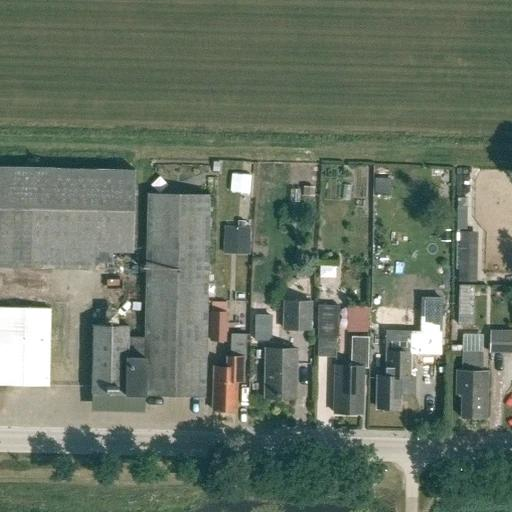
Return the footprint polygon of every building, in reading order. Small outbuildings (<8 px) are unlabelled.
[(390,178),(374,178),(374,196),(390,196),(390,178)] [(303,187),(302,196),(314,196),(314,187),(303,187)] [(204,397),(209,195),(147,193),(143,337),(128,337),(128,326),(92,325),(90,395),(204,397)] [(224,227),(223,242),(249,243),(250,228),(224,227)] [(463,281),(483,280),(480,229),(459,230),(463,281)] [(459,285),(457,324),(472,325),(473,285),(459,285)] [(310,331),(311,301),(281,300),(280,330),(310,331)] [(335,357),(335,339),(337,339),(337,306),(317,305),(316,357),(335,357)] [(366,332),(366,306),(345,306),(345,332),(366,332)] [(0,386),(48,388),(49,310),(0,308),(0,386)] [(224,342),(225,312),(209,311),(208,341),(224,342)] [(442,316),(411,315),(410,341),(441,342),(442,316)] [(511,349),(511,330),(488,330),(488,349),(511,349)] [(465,351),(486,351),(486,332),(465,332),(465,351)] [(244,358),(245,334),(230,334),(230,357),(226,356),(226,367),(213,367),(213,379),(212,410),(235,411),(236,381),(242,381),(242,358),(244,358)] [(367,368),(368,338),(351,337),(351,367),(335,366),(334,414),(361,414),(362,368),(367,368)] [(295,399),(296,350),(265,349),(264,398),(295,399)] [(482,372),(482,352),(461,351),(461,372),(457,371),(457,394),(462,394),(462,417),(479,417),(479,410),(484,410),(485,372),(482,372)] [(377,376),(377,393),(378,393),(377,409),(398,409),(399,394),(413,395),(414,378),(410,377),(410,353),(386,352),(385,377),(377,376)]
